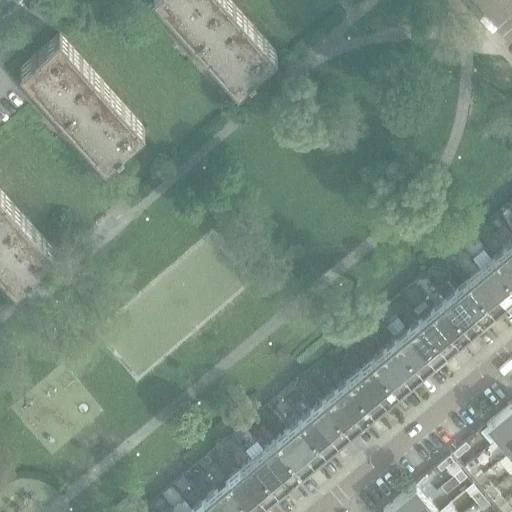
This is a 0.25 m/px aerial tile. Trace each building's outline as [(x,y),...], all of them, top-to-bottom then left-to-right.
[(234,4),(230,0),(159,0),(194,39),(234,4)] [(276,51),(255,27),(234,4),(194,39),(237,86),(249,76),(250,77),(255,72),(254,71),(276,51)] [(101,79),(81,56),(59,32),(37,51),(36,50),(30,55),(31,56),(20,67),(62,114),(101,79)] [(144,127),(122,102),(101,79),(62,114),(105,162),(117,151),(118,153),(123,148),(122,146),(144,127)] [(0,213),(12,202),(0,188),(0,213)] [(55,250),(33,226),(12,202),(0,213),(0,267),(16,285),(27,274),(29,276),(34,271),(33,270),(55,250)] [(501,224),(497,219),(493,222),(498,227),(501,224)] [(511,256),(504,247),(492,257),(511,281),(511,256)] [(511,294),(511,281),(492,257),(480,267),(507,299),(511,294)] [(507,299),(480,267),(468,277),(495,309),(507,299)] [(495,309),(468,277),(456,287),(482,320),(495,309)] [(482,320),(456,287),(444,297),(471,329),(482,320)] [(471,329),(444,297),(432,307),(458,340),(471,329)] [(458,340),(432,307),(420,317),(446,349),(458,340)] [(446,349),(420,317),(408,327),(434,360),(446,349)] [(434,360),(408,327),(395,337),(422,369),(434,360)] [(422,369),(395,337),(383,347),(410,380),(422,369)] [(410,380),(383,347),(371,357),(398,389),(410,380)] [(398,389),(371,357),(359,367),(386,400),(398,389)] [(386,400),(359,367),(347,377),(374,409),(386,400)] [(374,409),(347,377),(335,387),(362,420),(374,409)] [(362,420),(335,387),(323,397),(350,430),(362,420)] [(350,430),(323,397),(311,408),(338,440),(350,430)] [(498,436),(511,423),(511,399),(486,422),(498,436)] [(338,440),(311,408),(299,418),(326,450),(338,440)] [(326,450),(299,418),(287,428),(314,460),(326,450)] [(509,450),(511,447),(511,423),(498,436),(509,450)] [(314,460),(287,428),(275,438),(302,470),(314,460)] [(302,470),(275,438),(263,448),(290,480),(302,470)] [(457,455),(469,445),(465,440),(453,450),(457,455)] [(290,480),(263,448),(251,458),(278,490),(290,480)] [(440,469),(453,458),(449,454),(437,464),(440,469)] [(278,490),(251,458),(239,468),(266,500),(278,490)] [(477,465),(471,458),(464,464),(470,471),(477,465)] [(466,475),(460,467),(453,473),(459,480),(466,475)] [(266,500),(239,468),(227,478),(254,510),(266,500)] [(181,490),(190,483),(190,482),(183,473),(182,474),(173,481),(181,490)] [(251,511),(254,510),(227,478),(215,488),(234,511),(251,511)] [(494,486),(488,479),(481,485),(487,492),(494,486)] [(385,511),(405,511),(426,495),(415,481),(382,508),(385,511)] [(500,493),(494,486),(487,492),(493,499),(500,493)] [(234,511),(215,488),(203,498),(214,511),(234,511)] [(484,495),(478,488),(471,494),(477,501),(484,495)] [(434,511),(438,509),(426,495),(405,511),(434,511)] [(489,502),(484,495),(477,501),(482,508),(489,502)] [(214,511),(203,498),(191,508),(193,511),(214,511)]
